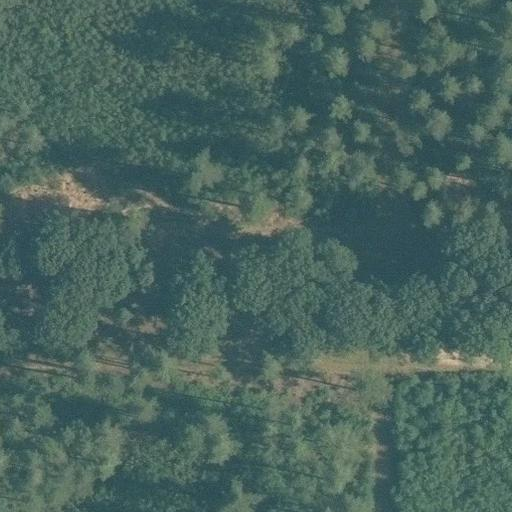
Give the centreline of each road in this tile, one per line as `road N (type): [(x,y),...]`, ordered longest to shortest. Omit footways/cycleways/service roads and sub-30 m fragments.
road 1 (track): [(511,237),(0,228)]
road 2 (track): [(377,511),(386,0)]
road 3 (track): [(0,357),(511,365)]
